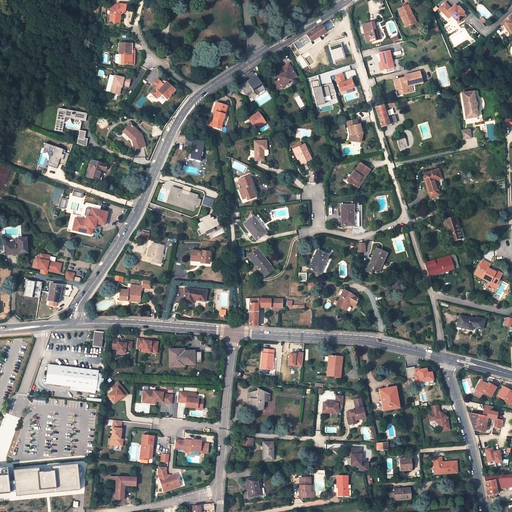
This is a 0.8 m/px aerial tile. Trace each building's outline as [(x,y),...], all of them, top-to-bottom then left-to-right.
[(119,23),(120,15),(124,11),(125,5),(117,3),(110,8),(111,9),(109,21),(112,22),(114,24),(116,22),(119,23)] [(450,9),(445,3),(439,9),(444,14),(446,12),(450,16),(457,23),(465,16),(462,14),(463,12),(458,7),(457,8),(454,5),(450,9)] [(397,9),(405,27),(412,24),(410,18),(413,17),(408,5),(397,9)] [(511,7),(500,20),(501,22),(503,21),(509,32),(511,30),(511,7)] [(362,25),(367,43),(379,39),(377,31),(375,22),(362,25)] [(308,44),(326,31),(321,25),(293,43),(297,50),(308,44)] [(120,64),(131,65),(132,50),(130,50),(130,43),(119,43),(118,53),(121,53),(120,64)] [(303,58),(313,52),(308,44),(297,50),(303,58)] [(307,64),(321,55),(323,54),(319,48),(313,52),(303,58),(307,64)] [(380,71),(393,67),(389,50),(379,53),(381,62),(381,64),(379,65),(380,71)] [(276,90),(288,84),(288,80),(292,79),(296,77),(288,64),(282,67),(285,72),(276,77),(274,85),(276,90)] [(408,86),(422,83),(419,71),(405,75),(405,76),(399,78),(399,81),(394,82),(397,92),(401,91),(401,94),(406,93),(405,90),(409,89),(408,86)] [(342,73),(334,75),(340,93),(355,88),(352,79),(345,81),(342,73)] [(117,94),(119,85),(121,85),(128,87),(129,79),(114,76),(110,92),(117,94)] [(256,76),(240,85),(246,95),(253,91),(256,95),(265,90),(256,76)] [(150,93),(156,99),(161,94),(166,99),(175,90),(166,81),(163,84),(161,82),(157,79),(151,86),(154,88),(150,93)] [(315,82),(321,99),(323,99),(328,97),(331,96),(327,83),(326,84),(324,79),(315,82)] [(477,117),(476,107),(477,106),(477,104),(477,103),(476,102),(475,101),(473,91),(461,93),(465,119),(477,117)] [(387,117),(384,109),(394,106),(393,102),(374,107),(381,127),(389,125),(392,124),(397,122),(394,115),(387,117)] [(215,112),(213,121),(211,120),(209,120),(207,125),(220,129),(224,114),(226,105),(216,103),(213,111),(215,112)] [(57,110),(55,131),(62,132),(63,123),(70,124),(71,119),(86,121),(87,112),(57,110)] [(248,119),(255,129),(265,122),(258,113),(248,119)] [(361,133),(359,124),(357,124),(356,119),(346,122),(350,135),(349,140),(359,142),(361,133)] [(132,139),(135,149),(145,146),(141,134),(130,123),(123,131),(132,139)] [(469,130),(461,131),(462,139),(471,138),(469,130)] [(192,146),(189,159),(200,161),(201,156),(202,152),(204,142),(186,138),(184,145),(192,146)] [(407,146),(405,138),(397,141),(399,148),(407,146)] [(263,160),(263,149),(266,149),(266,141),(254,141),(255,160),(263,160)] [(292,149),(297,159),(298,159),(301,164),(311,159),(304,144),(292,149)] [(58,163),(66,165),(69,151),(44,145),(41,156),(49,159),(47,166),(57,169),(58,163)] [(87,177),(98,181),(101,169),(105,171),(106,165),(92,160),(87,177)] [(353,170),(346,181),(355,186),(362,176),(364,178),(369,170),(360,163),(354,171),(353,170)] [(439,194),(434,180),(440,178),(437,169),(422,174),(430,197),(439,194)] [(242,188),(243,191),(240,192),(242,199),(246,197),(253,195),(251,189),(249,185),(252,184),(249,176),(239,180),(242,188)] [(357,188),(364,178),(362,176),(355,186),(357,188)] [(197,195),(171,187),(167,202),(192,211),(194,205),(198,206),(200,200),(196,199),(197,195)] [(247,200),(257,196),(254,188),(251,189),(253,195),(246,197),(247,200)] [(212,207),(214,198),(203,196),(202,205),(212,207)] [(61,197),(58,207),(65,209),(68,199),(61,197)] [(223,203),(224,212),(232,211),(232,203),(223,203)] [(353,225),(353,205),(341,205),(341,226),(353,225)] [(85,220),(75,218),(72,230),(91,234),(92,228),(94,229),(96,223),(104,225),(107,212),(91,208),(89,216),(86,215),(85,220)] [(201,235),(215,230),(214,226),(219,225),(217,217),(211,218),(210,216),(196,220),(201,235)] [(243,224),(256,239),(265,232),(253,216),(243,224)] [(462,238),(455,216),(443,220),(450,242),(462,238)] [(149,233),(142,231),(140,239),(147,240),(149,233)] [(0,254),(27,253),(25,238),(15,239),(8,240),(8,243),(0,243),(0,254)] [(149,247),(147,256),(152,257),(151,261),(160,263),(164,246),(152,243),(151,248),(149,247)] [(73,258),(75,250),(66,248),(64,255),(73,258)] [(376,248),(368,267),(378,272),(387,253),(376,248)] [(248,256),(261,272),(270,265),(258,249),(248,256)] [(190,261),(200,261),(200,263),(209,263),(209,252),(191,250),(190,261)] [(320,274),(328,255),(317,250),(308,269),(320,274)] [(33,260),(31,267),(39,269),(38,274),(44,275),(46,270),(58,273),(60,263),(47,261),(48,255),(39,253),(38,257),(36,257),(36,258),(34,258),(33,260)] [(449,255),(453,269),(458,268),(455,254),(449,255)] [(428,276),(453,269),(449,255),(424,263),(428,276)] [(475,274),(489,282),(491,279),(496,282),(501,274),(495,270),(495,272),(491,270),(488,268),(490,264),(482,260),(475,274)] [(270,265),(261,272),(264,276),(273,269),(270,265)] [(73,273),(65,271),(63,279),(72,281),(73,273)] [(128,298),(140,300),(141,291),(139,291),(139,289),(142,289),(142,287),(150,287),(150,281),(142,279),(142,285),(131,284),(130,288),(128,288),(127,290),(119,289),(118,300),(127,301),(128,298)] [(47,300),(59,303),(62,286),(50,283),(47,300)] [(206,291),(185,287),(183,302),(192,303),(193,299),(204,301),(206,291)] [(355,296),(346,291),(344,294),(342,293),(336,305),(345,310),(348,306),(350,303),(354,306),(358,299),(354,297),(355,296)] [(249,306),(248,326),(257,326),(258,308),(281,308),(282,298),(245,298),(246,306),(249,306)] [(475,319),(459,316),(456,326),(472,330),(473,326),(476,327),(476,328),(482,330),(484,320),(475,318),(475,319)] [(103,332),(94,331),(93,346),(101,347),(103,332)] [(118,339),(113,339),(112,349),(117,349),(117,353),(121,354),(121,352),(125,352),(125,350),(129,350),(131,348),(132,342),(126,342),(126,343),(122,343),(118,343),(118,339)] [(137,339),(136,349),(142,349),(142,352),(150,353),(150,350),(157,351),(158,342),(147,341),(147,342),(144,342),(144,339),(137,339)] [(262,348),(260,369),(272,370),(274,350),(262,348)] [(201,363),(201,352),(194,352),(194,351),(184,351),(184,352),(171,352),(171,364),(184,363),(184,364),(195,364),(195,363),(201,363)] [(339,356),(329,355),(327,375),(340,377),(341,368),(338,368),(339,356)] [(98,370),(48,364),(46,383),(77,387),(96,390),(96,386),(98,373),(98,370)] [(434,381),(433,370),(428,371),(427,367),(414,368),(415,382),(434,381)] [(104,374),(98,373),(96,386),(103,387),(104,374)] [(488,384),(481,380),(476,389),(483,394),(483,393),(491,396),(496,387),(488,382),(488,384)] [(107,395),(113,403),(119,398),(121,397),(122,398),(127,394),(118,383),(114,386),(116,388),(113,390),(107,395)] [(379,389),(382,408),(396,405),(393,386),(379,389)] [(497,395),(505,400),(504,400),(511,404),(511,403),(511,392),(510,392),(511,390),(502,386),(497,395)] [(270,401),(270,394),(258,388),(258,390),(249,393),(248,398),(250,398),(250,408),(256,411),(264,409),(264,402),(270,401)] [(155,404),(156,401),(153,401),(153,402),(146,401),(147,391),(143,390),(142,402),(155,404)] [(147,391),(146,401),(153,402),(153,401),(156,401),(162,402),(162,403),(171,404),(172,395),(163,394),(163,393),(147,391)] [(178,392),(177,400),(186,401),(186,403),(186,407),(197,408),(197,405),(202,405),(203,400),(195,399),(196,394),(178,392)] [(343,396),(336,396),(336,403),(323,402),(323,412),(337,413),(337,406),(342,407),(343,396)] [(361,398),(354,400),(356,410),(350,411),(351,416),(348,416),(350,425),(357,423),(356,420),(359,419),(362,418),(362,419),(365,418),(364,413),(369,412),(368,408),(363,409),(361,398)] [(441,426),(442,431),(449,430),(447,417),(445,416),(443,414),(439,412),(438,405),(431,406),(432,414),(429,415),(430,421),(433,420),(441,426)] [(473,429),(485,432),(488,417),(495,419),(495,418),(496,418),(497,412),(492,411),(493,406),(489,406),(485,405),(483,415),(468,412),(473,429)] [(494,426),(501,428),(502,420),(496,418),(495,418),(495,419),(494,426)] [(113,438),(112,445),(122,446),(122,439),(120,439),(120,435),(121,429),(120,429),(121,421),(113,420),(111,438),(113,438)] [(501,428),(494,426),(492,434),(499,435),(501,428)] [(142,435),(140,458),(148,458),(151,459),(153,436),(142,435)] [(184,440),(183,449),(185,452),(189,452),(191,450),(200,451),(200,452),(208,453),(209,444),(201,443),(201,441),(192,440),(192,441),(184,440)] [(273,441),(263,442),(263,460),(274,459),(273,441)] [(493,447),(485,448),(487,462),(495,461),(495,463),(502,462),(500,449),(494,450),(493,447)] [(364,471),(368,471),(368,463),(361,463),(361,454),(360,454),(360,448),(348,448),(347,454),(351,454),(351,458),(351,465),(359,466),(359,471),(364,471)] [(169,455),(161,454),(161,462),(168,462),(169,455)] [(411,457),(399,458),(400,471),(412,470),(411,457)] [(433,458),(435,474),(457,472),(456,463),(447,464),(444,462),(442,462),(441,457),(433,458)] [(39,466),(14,469),(16,495),(80,488),(77,462),(52,465),(52,469),(50,469),(49,470),(43,471),(42,470),(39,470),(39,466)] [(0,465),(0,492),(10,491),(7,465),(0,465)] [(159,467),(158,471),(164,472),(166,478),(170,477),(169,475),(167,476),(166,472),(166,468),(159,467)] [(158,474),(163,492),(171,489),(171,488),(179,485),(176,475),(170,477),(166,478),(164,472),(158,471),(158,474)] [(497,488),(511,485),(511,474),(484,476),(488,495),(497,493),(497,488)] [(348,476),(337,475),(337,484),(339,484),(339,488),(338,495),(346,495),(346,488),(349,488),(349,485),(347,485),(348,476)] [(136,477),(110,476),(110,482),(116,482),(115,499),(124,499),(124,485),(131,485),(136,486),(136,477)] [(311,477),(299,477),(299,489),(300,489),(300,491),(299,491),(299,497),(310,497),(311,491),(311,477)] [(258,478),(247,480),(250,496),(261,494),(258,478)] [(410,487),(394,488),(394,493),(395,499),(395,500),(411,499),(410,487)]
